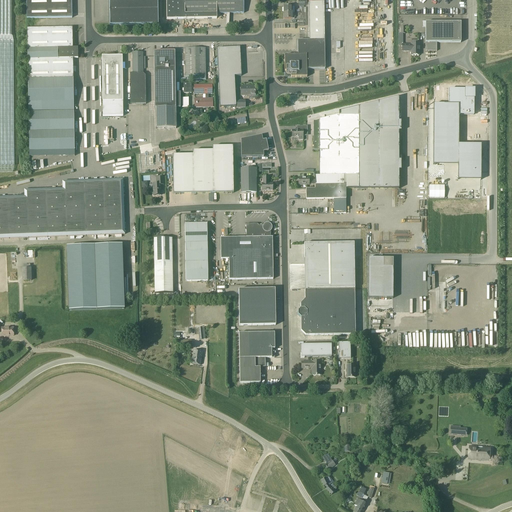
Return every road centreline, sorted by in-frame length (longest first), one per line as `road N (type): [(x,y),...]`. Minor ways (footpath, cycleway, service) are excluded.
road 1 (unclassified): [(270,446),(206,409),(85,360),(49,365),(0,399)]
road 2 (unclassified): [(460,56),(492,92),(492,258)]
road 3 (unclassified): [(270,89),(335,88),(460,56)]
road 4 (unknown): [(89,148),(75,144),(74,56),(90,55),(90,121)]
road 5 (unclassified): [(286,388),(283,206)]
road 6 (unclassified): [(89,41),(268,39)]
road 7 (unclassified): [(138,212),(283,206)]
road 8 (unknown): [(337,64),(352,55),(354,19),(330,17),(331,57)]
